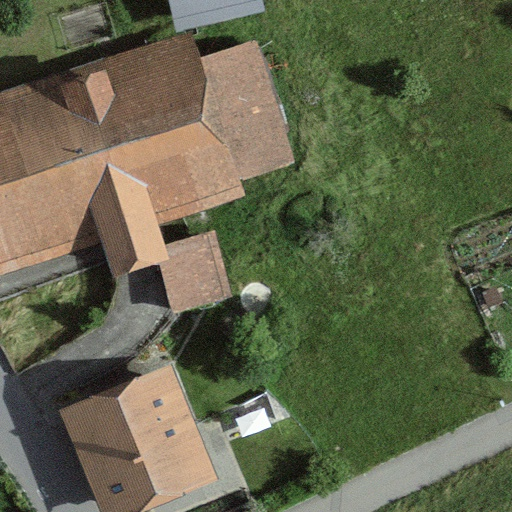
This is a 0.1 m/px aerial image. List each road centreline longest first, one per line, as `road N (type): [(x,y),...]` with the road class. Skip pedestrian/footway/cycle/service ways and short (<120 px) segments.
road 1 (residential): [(511,417),(323,511)]
road 2 (residential): [(71,511),(0,407)]
